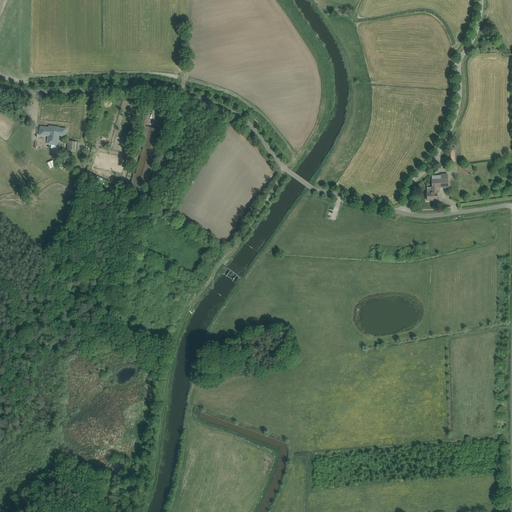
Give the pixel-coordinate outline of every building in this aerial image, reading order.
[(146,137),(148,127),(144,126),(146,121),(147,122),(149,113),(147,112),(147,114),(144,113),(139,135),(146,137)] [(57,145),(58,136),(65,137),(66,129),(59,128),(52,127),(52,128),(40,127),(39,135),(48,136),(48,140),(47,144),(51,145),(51,148),(56,149),(57,145)] [(145,189),(161,131),(148,127),(146,137),(133,186),(145,189)] [(68,150),(76,151),(76,142),(69,142),(68,150)] [(448,187),(448,179),(431,180),(432,188),(432,192),(427,193),(427,201),(437,200),(436,188),(448,187)]
